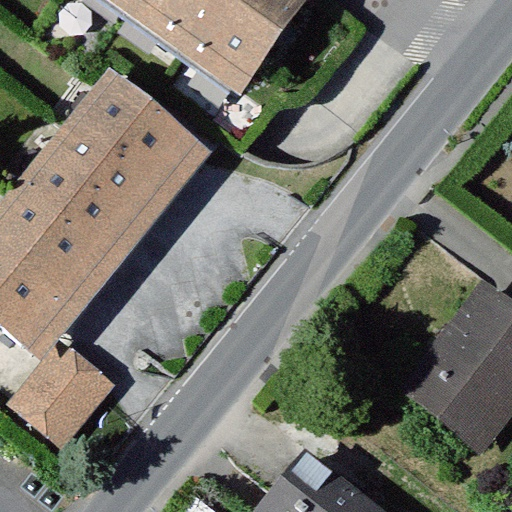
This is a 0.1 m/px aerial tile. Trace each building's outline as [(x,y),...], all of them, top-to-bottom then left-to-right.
[(326,0),(112,0),(254,101),(326,0)] [(212,161),(113,77),(0,209),(0,315),(46,355),(63,336),(212,161)] [(511,418),(511,306),(488,286),(407,383),(487,449),(511,418)] [(113,381),(63,336),(46,355),(7,398),(57,443),(113,381)] [(378,511),(305,453),(256,511),(378,511)]
